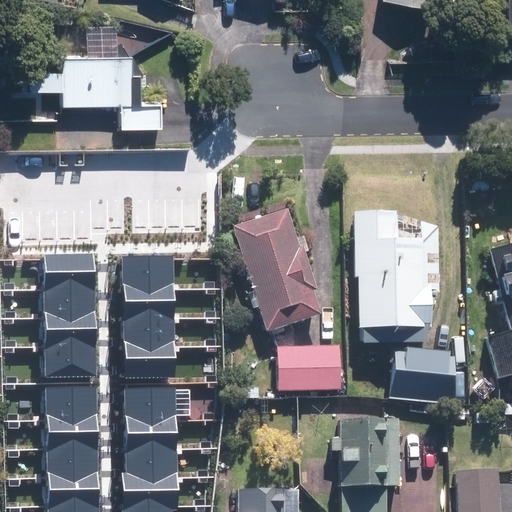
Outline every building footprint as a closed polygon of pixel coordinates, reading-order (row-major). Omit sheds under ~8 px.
[(425,0),(377,0),(377,1),(424,9),(425,0)] [(511,0),(498,0),(499,28),(511,27),(511,0)] [(56,93),(56,107),(114,106),(115,129),(151,128),(151,108),(124,108),(124,62),(56,63),(56,76),(27,76),(28,94),(56,93)] [(278,214),(225,231),(259,334),(312,316),(278,214)] [(395,217),(348,217),(352,331),(423,328),(422,297),(429,296),(427,230),(395,217)] [(511,244),(482,253),(505,334),(483,340),(494,381),(511,375),(511,244)] [(121,255),(122,288),(174,286),(173,254),(121,255)] [(42,257),(43,289),(95,288),(94,255),(42,257)] [(122,288),(123,316),(175,314),(174,286),(122,288)] [(43,289),(43,317),(95,316),(95,288),(43,289)] [(123,316),(124,346),(175,344),(175,314),(123,316)] [(43,317),(44,347),(96,346),(95,316),(43,317)] [(124,346),(125,377),(176,376),(175,344),(124,346)] [(44,347),(46,379),(97,377),(96,346),(44,347)] [(274,349),(274,392),(332,391),(331,349),(274,349)] [(395,353),(391,399),(449,404),(453,358),(395,353)] [(124,386),(125,418),(177,416),(176,384),(124,386)] [(45,387),(46,419),(97,418),(96,386),(45,387)] [(125,418),(126,447),(178,446),(177,416),(125,418)] [(46,419),(47,449),(98,447),(97,418),(46,419)] [(388,423),(334,424),(335,511),(377,511),(377,490),(389,490),(388,423)] [(126,447),(127,476),(178,475),(178,446),(126,447)] [(47,449),(47,477),(99,476),(98,447),(47,449)] [(494,511),(492,472),(453,475),(455,511),(494,511)] [(127,476),(128,505),(179,503),(178,475),(127,476)] [(47,477),(48,507),(99,505),(99,476),(47,477)] [(288,511),(288,489),(230,490),(230,511),(288,511)] [(128,505),(127,511),(178,511),(179,503),(128,505)]
